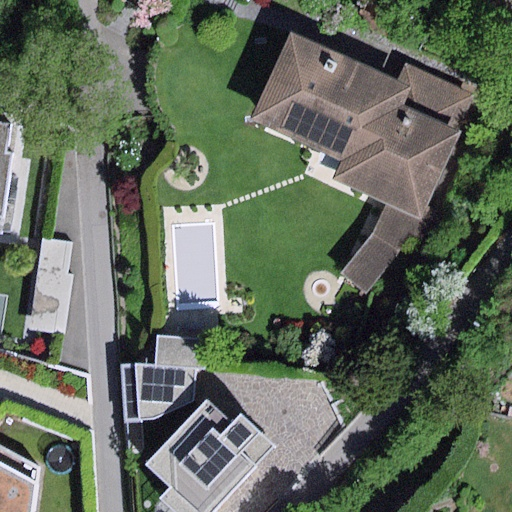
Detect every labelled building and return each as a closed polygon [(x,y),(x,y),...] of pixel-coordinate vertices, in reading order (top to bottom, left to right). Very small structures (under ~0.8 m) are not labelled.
[(398,83),(290,35),(253,120),(341,158),(332,180),(388,205),(423,220),(478,96),(406,65),(398,83)] [(0,126),(0,221),(6,222),(14,156),(5,155),(9,127),(0,126)] [(423,220),(388,205),(374,233),(342,274),(365,295),(399,253),(411,236),(423,240),(430,223),(423,220)] [(44,238),(30,329),(64,334),(73,274),(68,273),(73,243),(44,238)] [(157,335),(155,366),(194,369),(206,370),(208,339),(157,335)] [(155,366),(135,365),(138,419),(157,419),(194,403),(194,369),(155,366)] [(158,498),(173,511),(217,511),(261,466),(245,451),(261,434),(240,414),(233,422),(208,398),(144,466),(168,488),(158,498)] [(0,511),(32,511),(38,468),(0,447),(0,511)]
